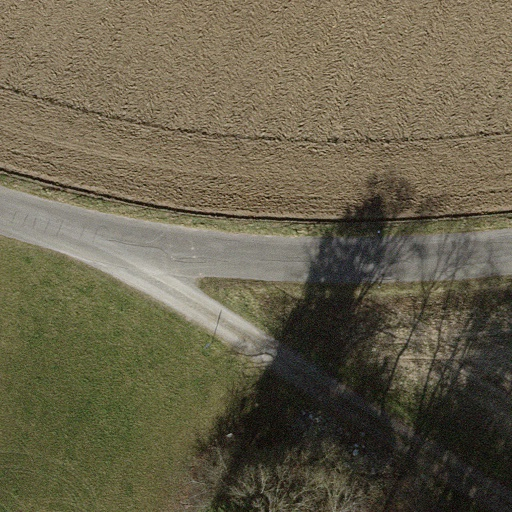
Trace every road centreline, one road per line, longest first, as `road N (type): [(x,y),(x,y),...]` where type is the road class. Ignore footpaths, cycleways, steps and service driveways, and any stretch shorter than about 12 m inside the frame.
road 1 (unclassified): [(0,208),(121,242),(307,257),(511,250)]
road 2 (track): [(511,511),(326,398),(121,242)]
